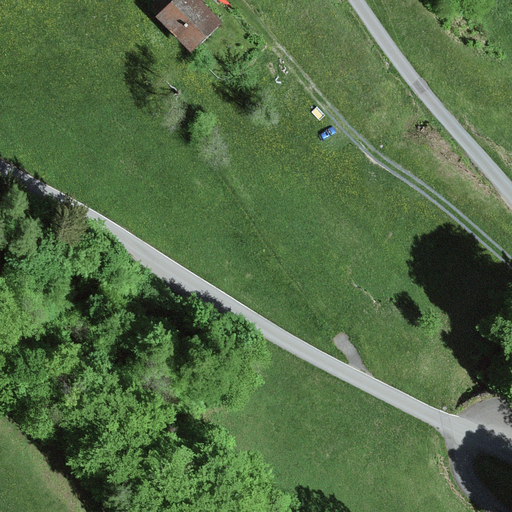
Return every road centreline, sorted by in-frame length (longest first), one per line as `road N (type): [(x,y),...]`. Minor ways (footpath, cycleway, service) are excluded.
road 1 (tertiary): [(511,455),(320,361),(0,170)]
road 2 (unclassified): [(354,0),(511,193)]
